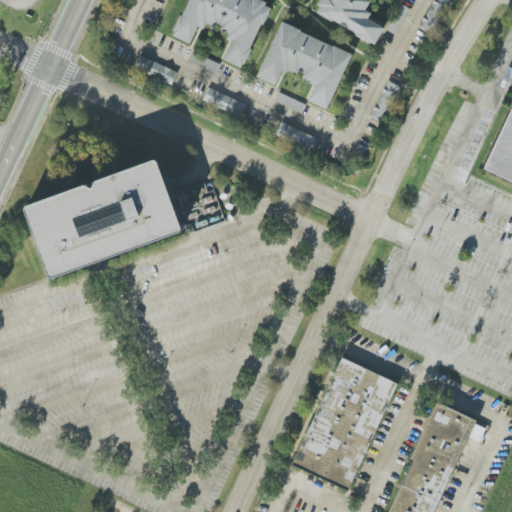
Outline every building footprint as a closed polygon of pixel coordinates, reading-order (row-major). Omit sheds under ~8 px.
[(185,0),(168,38),(189,48),(200,23),(231,37),(220,61),(240,70),(267,8),(249,0),(185,0)] [(368,46),(380,27),(357,12),(364,0),(315,0),(309,10),(368,46)] [(433,35),(449,0),(432,0),(420,29),(433,35)] [(251,84),(272,93),(283,68),(314,82),(303,106),(323,115),(351,53),(279,21),(251,84)] [(189,62),(215,72),(219,63),(193,53),(189,62)] [(178,70),(139,57),(134,70),(173,84),(178,70)] [(369,116),(382,123),(401,87),(389,80),(369,116)] [(203,102),(240,116),(245,103),(207,89),(203,102)] [(511,98),(480,168),(511,182),(511,98)] [(318,138),(281,123),(276,135),(313,150),(318,138)] [(15,207),(40,277),(174,229),(149,159),(15,207)] [(339,358),(288,465),(342,491),(393,384),(339,358)] [(432,403),(405,460),(407,461),(383,511),(427,511),(471,421),(432,403)]
